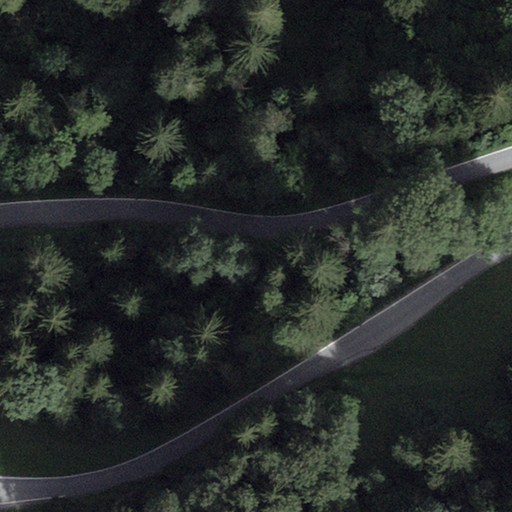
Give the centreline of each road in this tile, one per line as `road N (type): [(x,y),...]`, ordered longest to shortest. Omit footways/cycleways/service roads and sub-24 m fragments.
road 1 (tertiary): [(0,488),(76,484),(145,467),(511,244)]
road 2 (tertiary): [(511,157),(291,227),(105,210),(0,218)]
